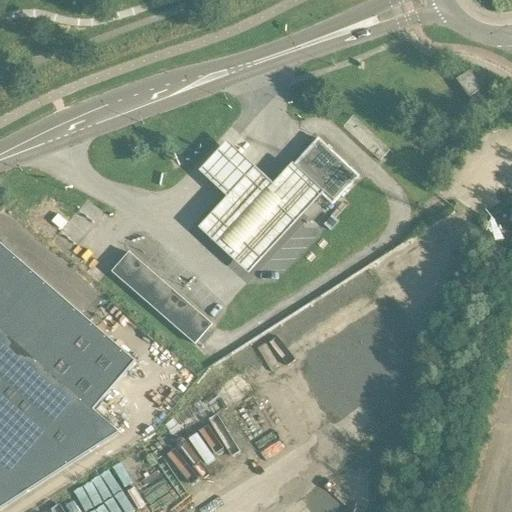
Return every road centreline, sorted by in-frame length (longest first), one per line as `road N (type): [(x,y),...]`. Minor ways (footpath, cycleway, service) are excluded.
road 1 (secondary): [(255,62),(11,153)]
road 2 (secondary): [(255,62),(437,0)]
